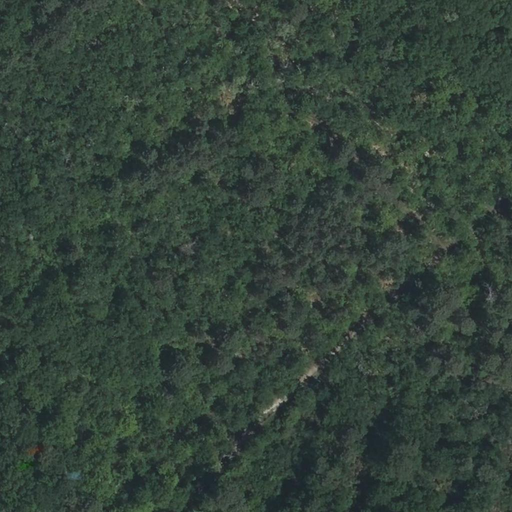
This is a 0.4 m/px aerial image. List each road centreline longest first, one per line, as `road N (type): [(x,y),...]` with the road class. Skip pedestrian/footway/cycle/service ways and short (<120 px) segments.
road 1 (track): [(511,390),(425,374),(348,380),(317,367),(511,186)]
road 2 (track): [(146,0),(235,95),(310,123),(367,163),(446,250)]
road 3 (track): [(317,367),(174,511)]
